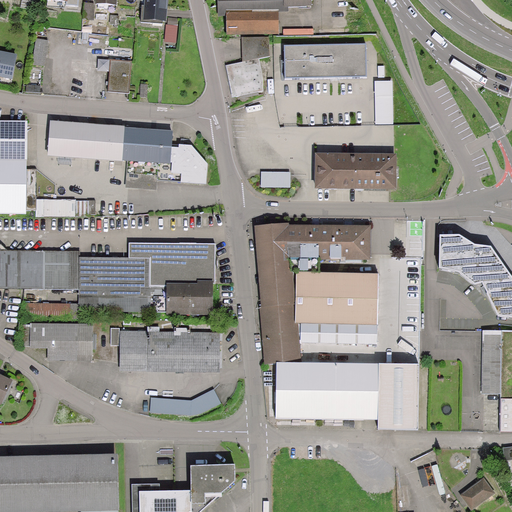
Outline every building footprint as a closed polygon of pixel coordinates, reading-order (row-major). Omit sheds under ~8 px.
[(35,1),(24,0),(21,0),(20,13),(33,15),(34,10),(35,1)] [(43,0),(35,0),(35,1),(34,10),(42,11),(43,0)] [(74,0),(74,15),(95,16),(95,10),(90,9),(91,0),(89,0),(74,0)] [(164,0),(144,0),(144,4),(140,4),(139,18),(163,20),(164,0)] [(282,0),(217,0),(217,12),(225,12),(226,30),(277,29),(277,9),(287,9),(287,1),(283,1),(282,0)] [(176,15),(168,14),(166,38),(174,39),(176,15)] [(268,53),(268,39),(268,34),(243,33),(243,58),(254,57),(269,55),(268,53)] [(47,36),(34,34),(30,60),(43,62),(47,36)] [(286,79),(366,78),(366,47),(286,48),(286,79)] [(16,57),(0,53),(0,78),(11,81),(16,57)] [(130,59),(108,57),(106,90),(128,92),(130,59)] [(253,61),(229,64),(232,93),(263,89),(262,76),(255,77),(253,61)] [(146,82),(137,81),(137,94),(146,95),(146,82)] [(395,82),(377,82),(377,125),(395,125),(395,82)] [(24,118),(0,117),(0,155),(24,156),(24,118)] [(129,158),(169,160),(170,142),(171,128),(50,120),(48,152),(129,158)] [(169,160),(168,177),(205,179),(205,163),(188,143),(170,142),(169,160)] [(394,153),(349,152),(316,152),(315,186),(394,186),(394,153)] [(0,206),(24,206),(24,165),(24,156),(0,155),(0,206)] [(169,160),(129,158),(127,182),(154,184),(154,176),(168,177),(169,160)] [(288,171),(260,171),(260,184),(288,184),(288,171)] [(95,212),(95,198),(43,197),(43,214),(86,214),(86,212),(95,212)] [(286,219),(253,222),(263,361),(275,360),(296,359),(290,271),(288,255),(286,225),(286,219)] [(422,222),(407,221),(407,249),(422,249),(422,222)] [(288,255),(328,255),(327,225),(286,225),(288,255)] [(368,225),(327,225),(328,255),(368,256),(368,225)] [(460,236),(440,237),(439,270),(459,274),(475,287),(482,285),(499,318),(511,319),(511,278),(490,248),(474,246),(460,236)] [(78,255),(78,285),(78,309),(169,309),(169,294),(165,294),(165,284),(199,284),(199,281),(209,281),(214,281),(214,240),(129,240),(129,255),(78,255)] [(78,247),(0,246),(0,285),(78,285),(78,255),(78,247)] [(420,255),(396,255),(394,360),(418,361),(420,255)] [(275,414),(379,417),(379,361),(379,271),(290,271),(296,359),(275,360),(275,414)] [(199,284),(165,284),(165,294),(169,294),(169,309),(209,309),(209,281),(199,281),(199,284)] [(69,315),(69,301),(23,301),(23,315),(69,315)] [(120,320),(113,320),(113,337),(119,337),(119,364),(219,364),(219,331),(188,330),(188,325),(173,325),(173,330),(158,330),(158,323),(147,323),(147,330),(120,330),(120,320)] [(90,323),(20,322),(20,342),(47,343),(47,354),(90,354),(90,323)] [(511,332),(484,333),(484,392),(502,392),(502,432),(511,431),(511,332)] [(379,361),(379,417),(379,426),(418,425),(418,361),(394,360),(379,361)] [(0,400),(11,379),(0,373),(0,400)] [(191,397),(151,395),(149,409),(195,412),(220,401),(213,385),(191,397)] [(511,450),(503,450),(507,485),(511,489),(511,450)] [(115,455),(0,457),(0,506),(82,505),(116,504),(115,455)] [(189,463),(190,487),(190,511),(192,511),(233,478),(232,462),(189,463)] [(490,488),(481,477),(461,493),(470,504),(490,488)] [(190,511),(190,487),(138,488),(138,511),(190,511)]
